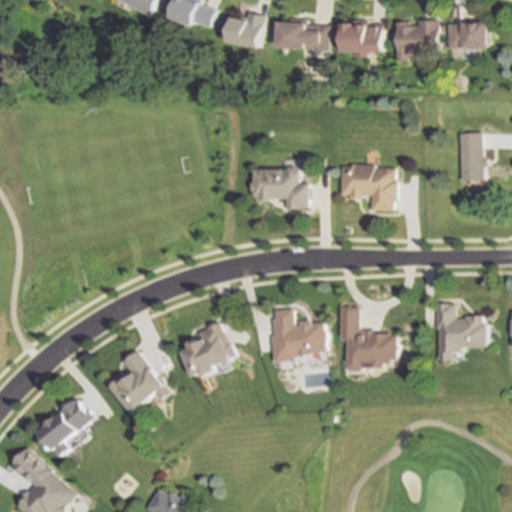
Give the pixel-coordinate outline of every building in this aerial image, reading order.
[(155,0),(149,12),(126,0),(155,0)] [(218,8),(211,26),(197,20),(196,22),(174,14),(179,0),(204,0),(204,2),(218,8)] [(269,16),(268,20),(262,46),(231,40),(237,14),(250,16),(251,12),(269,16)] [(443,18),(443,24),(446,24),(446,51),(412,51),(412,56),(403,56),(403,51),(403,24),(403,20),(417,20),(417,24),(423,24),(423,18),(443,18)] [(314,26),(323,27),(323,22),(333,23),(333,27),(332,46),(284,44),(284,25),(285,19),(314,20),(314,26)] [(474,46),(452,46),(452,22),(468,22),(468,19),(494,19),(494,43),(474,43),(474,46)] [(371,48),(371,56),(358,56),(358,48),(349,48),(349,23),(389,23),(389,48),(371,48)] [(484,130),(486,155),(490,155),(490,163),(487,163),(487,176),(465,178),(462,131),(484,130)] [(379,163),(379,166),(399,167),(398,179),(401,179),(400,199),(398,199),(397,208),(375,207),(375,194),(366,193),(366,196),(355,196),(355,193),(344,192),(345,165),(356,165),(356,162),(379,163)] [(301,164),(301,167),(304,167),(304,181),(313,181),(313,205),(292,205),(292,195),(275,195),(275,199),(264,199),(264,195),(259,195),(259,188),(257,188),(257,180),(259,180),(259,167),(294,167),(294,164),(301,164)] [(459,304),(459,316),(468,316),(472,316),(472,313),(489,313),(489,316),(489,320),(493,320),(493,344),(489,344),(468,344),(468,348),(459,348),(459,357),(444,357),(444,326),(440,326),(440,301),(444,301),(459,301),(459,304)] [(351,305),(351,306),(361,306),(363,306),(363,329),(361,329),(361,336),(364,336),(364,331),(369,331),(369,328),(378,328),(378,331),(401,331),(401,336),(401,356),(396,356),(396,362),(389,362),(389,365),(376,365),(376,362),(369,362),(369,365),(366,368),(355,368),(351,362),(351,336),(351,335),(344,335),(344,305),(351,305)] [(299,315),(300,323),(306,323),(306,319),(317,317),(318,321),(329,320),(330,328),(332,349),(300,352),(301,358),(281,360),(280,355),(279,355),(277,334),(280,334),(279,326),(278,317),(281,317),(280,308),(298,306),(299,315)] [(225,367),(209,373),(207,370),(200,373),(190,348),(197,345),(194,339),(207,333),(205,329),(225,321),(227,325),(230,331),(239,353),(222,361),(223,363),(225,367)] [(170,383),(177,391),(168,398),(161,390),(136,411),(115,385),(135,368),(129,360),(144,348),(150,356),(171,382),(170,383)] [(73,446),(64,453),(59,447),(43,426),(82,396),(97,416),(68,439),(73,446)] [(70,507),(70,511),(30,511),(20,502),(38,484),(15,462),(30,446),(76,491),(62,506),(62,507),(70,507)] [(162,487),(171,492),(173,489),(183,496),(186,491),(195,497),(193,502),(190,506),(194,509),(192,511),(158,511),(159,511),(151,506),(162,487)]
